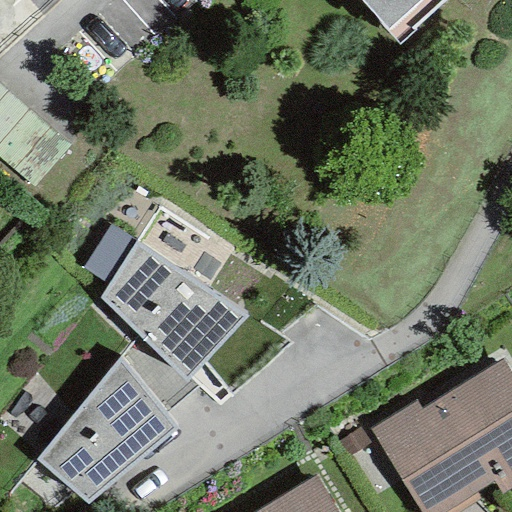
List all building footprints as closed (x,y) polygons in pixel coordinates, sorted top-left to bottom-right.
[(31,0),(0,0),(0,55),(46,16),(31,0)] [(359,0),(398,45),(449,0),(359,0)] [(0,88),(0,158),(34,187),(69,146),(0,88)] [(248,315),(135,241),(98,299),(186,382),(248,315)] [(120,356),(35,460),(87,505),(178,428),(120,356)] [(414,401),(368,429),(419,511),(442,511),(492,481),(500,494),(511,486),(511,377),(501,360),(420,410),(414,401)] [(336,511),(313,474),(250,511),(336,511)]
